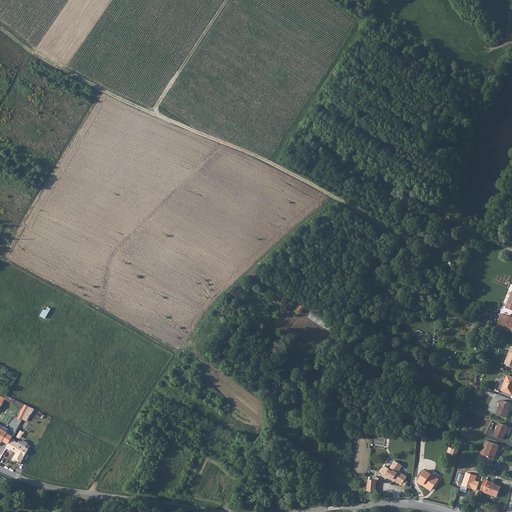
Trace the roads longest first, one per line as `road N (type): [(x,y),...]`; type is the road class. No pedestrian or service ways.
road 1 (track): [(511,250),(451,217),(428,218),(408,240),(268,161),(90,86),(29,51),(0,22)]
road 2 (track): [(0,220),(14,229),(11,255),(159,341),(167,356),(179,362),(217,354),(246,380),(261,380),(392,288)]
road 3 (residential): [(203,511),(56,490),(0,468)]
road 4 (residential): [(445,511),(396,503),(297,511)]
